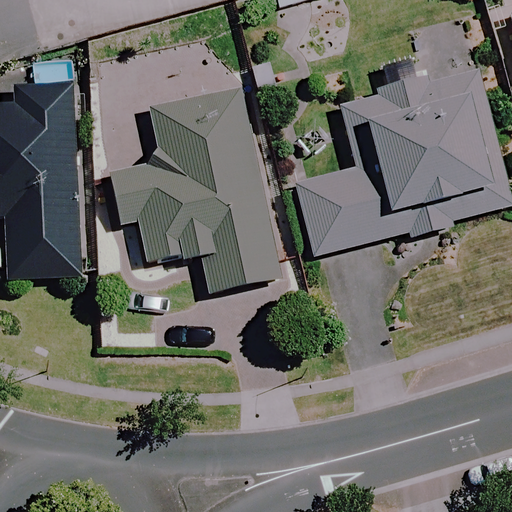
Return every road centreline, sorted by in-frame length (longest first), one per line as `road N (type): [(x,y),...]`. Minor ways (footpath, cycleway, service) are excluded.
road 1 (tertiary): [(511,408),(148,510)]
road 2 (tertiary): [(0,483),(36,459),(89,457),(114,469),(148,510)]
